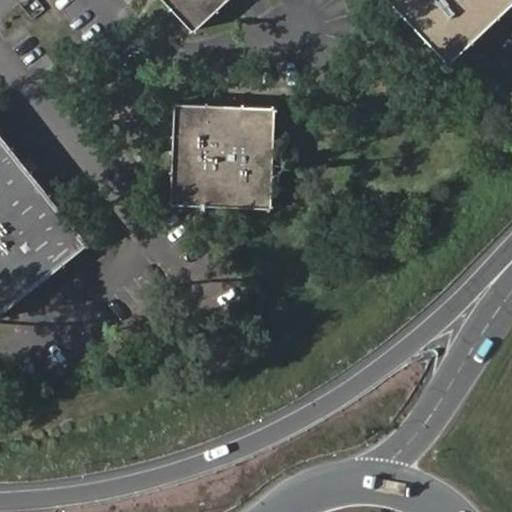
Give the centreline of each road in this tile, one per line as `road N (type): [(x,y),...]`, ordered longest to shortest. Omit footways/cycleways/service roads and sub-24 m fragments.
road 1 (motorway): [(511,248),(421,336),(308,416),(179,471),(0,499)]
road 2 (motorway): [(511,294),(427,422),(361,480)]
